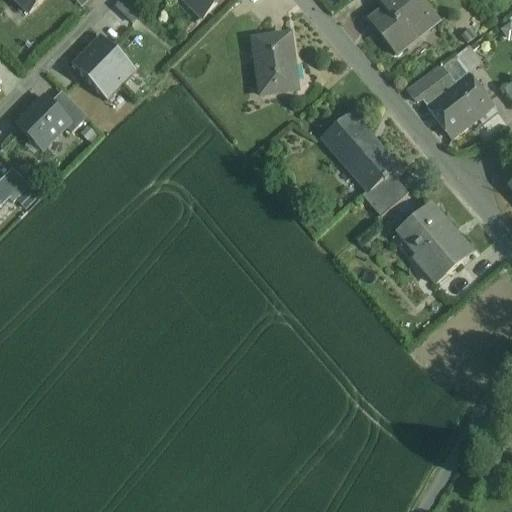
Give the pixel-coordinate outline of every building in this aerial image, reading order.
[(13,0),(29,15),(43,0),(13,0)] [(185,0),(205,19),(224,0),(185,0)] [(421,0),(377,0),(376,1),(392,21),(376,33),(395,58),(440,23),(421,0)] [(290,37),(254,42),(262,98),(297,93),(290,37)] [(102,39),(72,68),(108,103),(137,74),(102,39)] [(458,60),(433,77),(432,76),(408,94),(418,105),(423,101),(427,107),(468,75),(458,60)] [(427,107),(426,108),(452,142),(494,108),(468,75),(427,107)] [(88,120),(62,95),(51,106),(71,126),(67,130),(72,136),(88,120)] [(45,101),(17,129),(43,154),(67,130),(71,126),(51,106),(45,101)] [(398,169),(352,117),(354,116),(353,115),(321,142),(367,196),(363,199),(372,209),(396,189),(388,179),(400,169),(399,168),(398,169)] [(13,172),(0,185),(0,192),(8,201),(13,206),(30,189),(13,172)] [(396,189),(372,209),(381,220),(405,200),(396,189)] [(473,257),(431,209),(399,237),(419,260),(415,262),(437,287),(473,257)]
